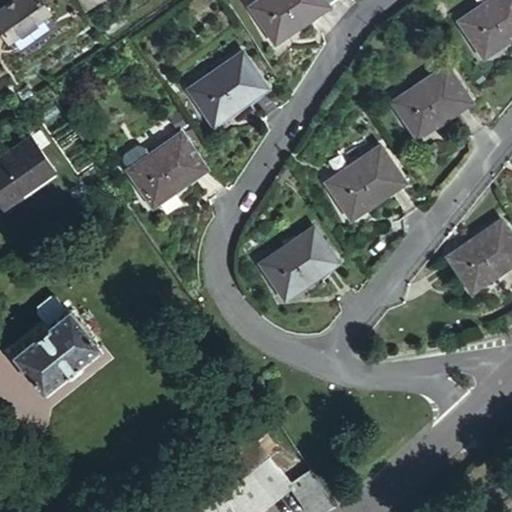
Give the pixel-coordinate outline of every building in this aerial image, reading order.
[(27,0),(0,18),(0,25),(13,45),(55,17),(43,0),(27,0)] [(269,0),(254,11),(277,43),(327,6),(322,0),(269,0)] [(511,0),(493,0),(460,24),(483,57),(511,36),(511,0)] [(192,91),(214,123),(268,85),(246,53),(192,91)] [(393,103),(417,137),(469,100),(445,66),(393,103)] [(124,163),(154,205),(206,168),(183,135),(150,158),(144,149),(137,148),(125,157),(124,163)] [(33,141),(0,163),(0,199),(8,211),(57,176),(33,141)] [(330,184),(352,216),(404,180),(382,148),(330,184)] [(449,256),(473,289),(511,261),(511,233),(502,219),(449,256)] [(261,263),(284,296),(335,260),(312,227),(261,263)] [(13,352),(40,388),(97,343),(70,308),(68,310),(58,297),(52,296),(39,307),(38,312),(48,325),(13,352)] [(310,511),(324,511),(336,502),(310,465),(288,483),(246,428),(137,511),(255,511),(290,486),(310,511)]
